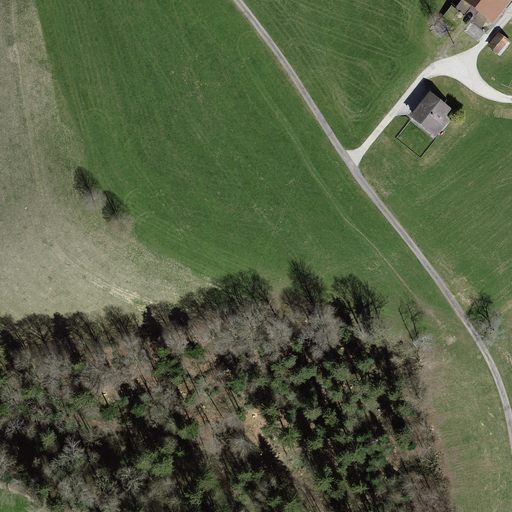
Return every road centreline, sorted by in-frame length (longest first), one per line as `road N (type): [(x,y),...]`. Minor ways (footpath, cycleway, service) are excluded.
road 1 (track): [(511,440),(503,391),(430,270),(238,0)]
road 2 (track): [(322,511),(288,480),(204,449),(141,445),(0,400)]
